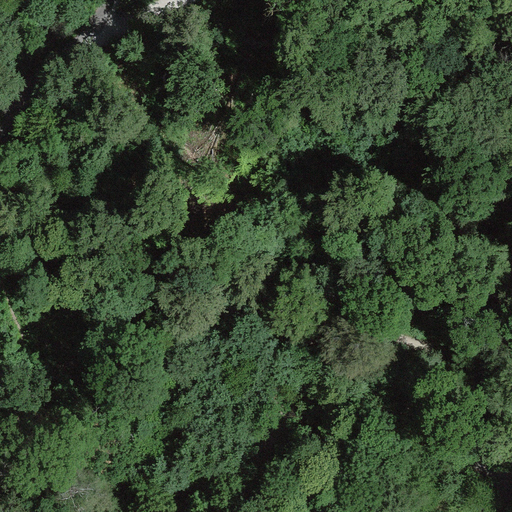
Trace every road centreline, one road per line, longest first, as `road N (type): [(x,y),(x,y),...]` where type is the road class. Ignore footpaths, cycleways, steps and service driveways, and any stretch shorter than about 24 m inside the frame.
road 1 (track): [(0,244),(295,322),(511,485)]
road 2 (track): [(511,357),(295,322)]
road 3 (track): [(189,0),(0,98)]
road 4 (track): [(0,135),(105,0)]
